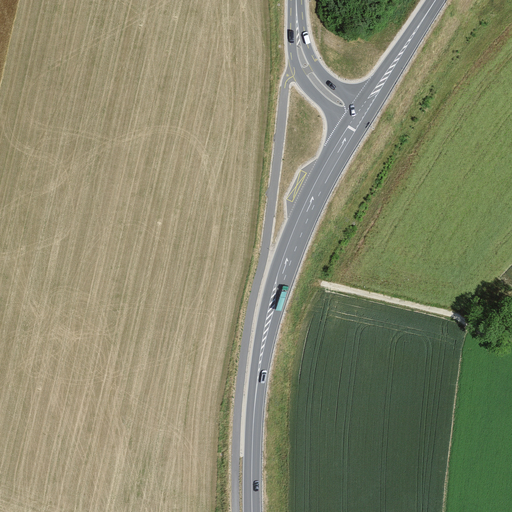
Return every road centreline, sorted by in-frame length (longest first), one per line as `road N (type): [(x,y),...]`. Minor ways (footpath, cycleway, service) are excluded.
road 1 (primary): [(252,511),(256,387),(273,301),(314,197),(359,116)]
road 2 (track): [(323,279),(511,334)]
road 3 (tertiary): [(359,116),(308,71),(296,0)]
road 4 (primary): [(359,116),(435,0)]
